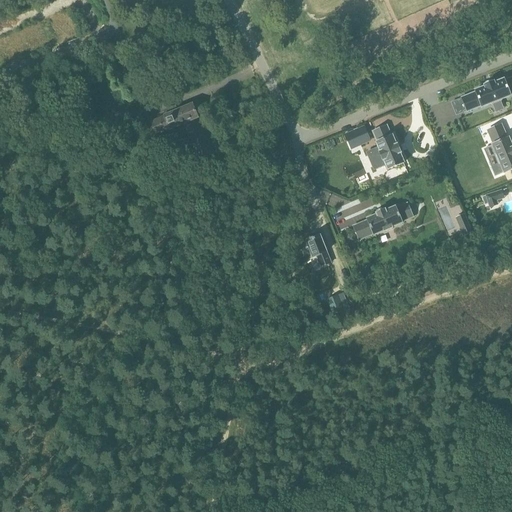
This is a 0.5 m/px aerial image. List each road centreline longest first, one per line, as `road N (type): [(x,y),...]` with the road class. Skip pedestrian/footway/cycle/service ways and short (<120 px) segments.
road 1 (track): [(243,372),(511,266)]
road 2 (track): [(0,309),(239,360)]
road 3 (residential): [(511,55),(315,133),(295,130)]
road 4 (residential): [(295,130),(229,0)]
road 5 (track): [(243,372),(210,511)]
